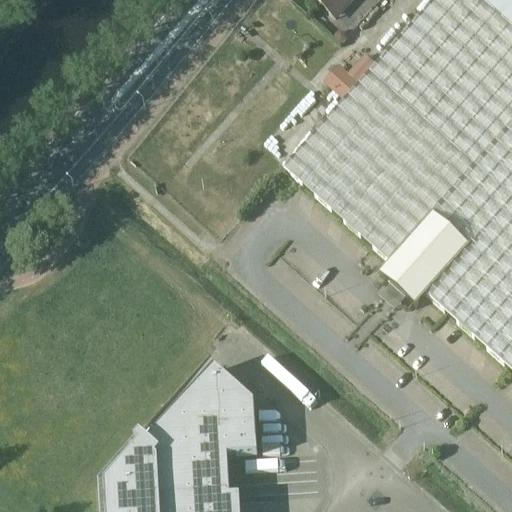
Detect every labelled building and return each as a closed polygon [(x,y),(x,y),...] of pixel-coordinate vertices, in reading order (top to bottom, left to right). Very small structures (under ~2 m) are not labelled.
[(511,28),(480,0),(437,0),(284,172),(300,186),(370,249),(390,266),(379,278),(416,311),(427,299),(511,375),(511,28)] [(311,0),(335,21),(351,3),(354,0),(311,0)] [(511,0),(480,0),(511,28),(511,0)] [(323,83),(342,101),(374,65),(364,56),(347,75),(338,67),(323,83)] [(202,119),(209,123),(214,120),(215,112),(209,109),(202,112),(202,119)] [(140,443),(99,489),(100,511),(240,511),(240,501),(230,502),(228,462),(258,461),(255,418),(255,409),(215,373),(172,421),(147,448),(141,442),(140,443)]
